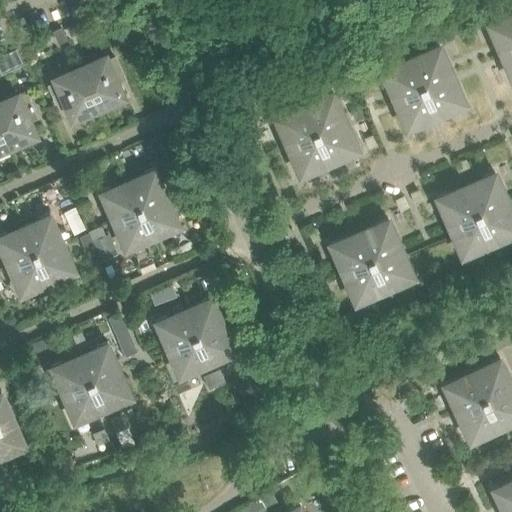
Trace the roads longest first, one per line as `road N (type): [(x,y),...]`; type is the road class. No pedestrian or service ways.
road 1 (residential): [(247,236),(511,121)]
road 2 (residential): [(0,350),(247,236)]
road 3 (residential): [(0,191),(189,108)]
road 4 (residential): [(333,420),(247,236)]
road 5 (residential): [(209,511),(230,500),(259,457),(333,420)]
road 6 (residential): [(429,495),(391,416),(359,410),(333,420)]
road 7 (residential): [(247,236),(189,108)]
